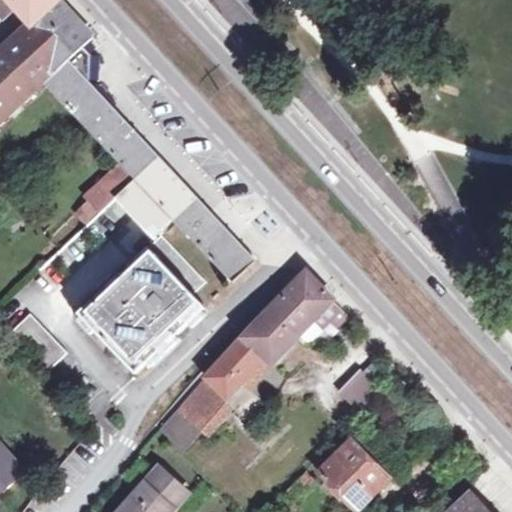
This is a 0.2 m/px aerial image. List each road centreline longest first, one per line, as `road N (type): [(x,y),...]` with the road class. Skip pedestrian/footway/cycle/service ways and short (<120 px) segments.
road 1 (secondary): [(89,0),(511,457)]
road 2 (secondary): [(511,370),(176,0)]
